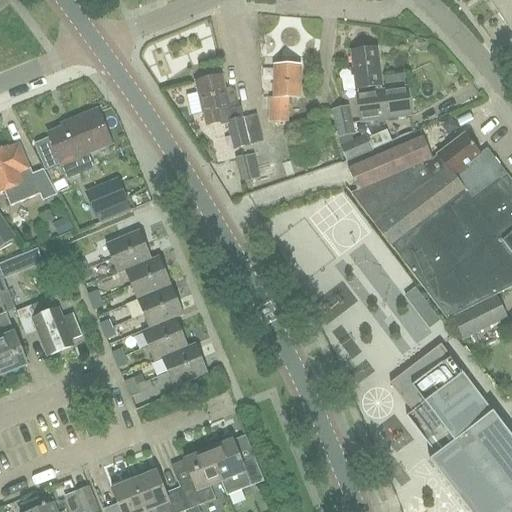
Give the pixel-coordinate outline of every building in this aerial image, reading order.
[(488,0),(489,1),(497,11),(509,2),(511,0),(488,0)] [(511,0),(509,2),(497,11),(504,22),(511,32),(511,31),(511,0)] [(358,93),(380,90),(380,86),(382,86),(377,47),(350,51),(355,89),(357,89),(358,93)] [(288,123),(289,98),(300,98),(300,65),(273,65),(273,97),(269,97),(269,122),(288,123)] [(203,112),(206,124),(222,121),(219,108),(228,106),(227,103),(231,102),(235,96),(233,89),(227,86),(223,86),(220,75),(195,81),(203,112)] [(380,90),(358,93),(356,94),(359,122),(409,115),(406,87),(380,91),(380,90)] [(332,110),(338,139),(355,135),(349,107),(332,110)] [(78,176),(95,168),(87,153),(111,143),(97,110),(69,121),(70,125),(47,134),(66,181),(78,176)] [(247,131),(260,128),(257,114),(243,117),(247,131)] [(225,121),(233,151),(251,146),(247,131),(243,117),(243,116),(225,121)] [(385,153),(347,169),(352,180),(356,191),(350,193),(371,220),(392,247),(466,190),(469,195),(473,200),(505,175),(502,170),(498,165),(499,165),(496,162),(494,158),(493,159),(489,154),(486,149),(480,154),(472,143),(465,133),(450,144),(435,155),(436,156),(434,157),(432,159),(432,160),(427,148),(422,137),(385,153)] [(346,162),(373,151),(366,135),(340,147),(346,162)] [(44,169),(31,175),(18,145),(8,149),(7,146),(0,149),(0,192),(4,191),(11,207),(40,195),(43,202),(57,195),(44,169)] [(261,178),(255,154),(235,159),(242,183),(261,178)] [(473,200),(466,190),(392,247),(407,267),(422,287),(447,319),(511,287),(511,254),(501,241),(511,232),(511,183),(505,175),(473,200)] [(85,192),(95,216),(128,203),(118,178),(85,192)] [(300,235),(323,226),(312,198),(289,208),(300,235)] [(0,259),(1,262),(13,257),(24,252),(19,245),(15,239),(16,238),(0,214),(0,259)] [(69,218),(54,224),(58,235),(73,229),(69,218)] [(113,259),(146,244),(140,230),(107,243),(113,259)] [(511,232),(501,241),(511,254),(511,232)] [(56,258),(50,243),(39,248),(45,262),(54,258),(56,258)] [(152,259),(146,244),(113,259),(119,274),(127,271),(152,261),(152,259)] [(32,266),(42,262),(36,249),(26,253),(32,266)] [(152,261),(127,271),(133,284),(165,271),(159,256),(152,259),(152,261)] [(1,264),(6,277),(19,271),(14,258),(1,264)] [(75,265),(82,281),(91,277),(85,261),(75,265)] [(0,270),(0,294),(2,294),(8,291),(7,287),(0,270)] [(165,271),(133,284),(139,299),(171,285),(165,271)] [(171,285),(139,299),(145,313),(177,300),(171,285)] [(87,294),(94,310),(104,306),(97,290),(87,294)] [(411,294),(407,298),(411,304),(416,311),(421,307),(426,303),(421,297),(416,291),(411,294)] [(463,341),(508,318),(497,295),(452,318),(463,341)] [(183,315),(177,300),(145,313),(151,328),(177,318),(183,315)] [(25,336),(38,331),(48,356),(75,346),(73,340),(84,336),(75,313),(64,318),(60,309),(45,314),(41,302),(16,312),(25,336)] [(0,336),(1,338),(0,338),(0,369),(3,375),(28,365),(22,349),(15,332),(13,333),(10,323),(6,314),(6,313),(3,313),(0,314),(0,336)] [(177,318),(151,328),(142,331),(149,347),(183,332),(177,318)] [(99,324),(106,339),(116,335),(109,319),(99,324)] [(189,347),(183,332),(149,347),(155,362),(163,359),(189,347)] [(189,347),(163,359),(169,373),(202,359),(196,344),(189,347)] [(511,511),(511,438),(441,345),(390,384),(441,451),(429,461),(468,511),(511,511)] [(112,353),(118,368),(128,364),(121,349),(112,353)] [(208,373),(202,359),(169,373),(175,387),(208,373)] [(130,397),(140,393),(134,378),(124,382),(130,397)] [(272,501),(264,480),(255,456),(240,462),(232,442),(208,451),(220,481),(226,497),(255,485),(263,505),(272,501)] [(220,481),(208,451),(183,461),(190,477),(178,483),(190,510),(190,511),(200,511),(198,506),(215,499),(210,485),(220,481)] [(156,472),(135,480),(147,511),(155,507),(157,511),(184,511),(190,510),(178,483),(180,488),(165,493),(156,472)] [(147,511),(135,480),(113,489),(121,511),(120,511),(147,511)] [(82,511),(85,511),(98,507),(89,486),(74,492),(82,511)] [(64,511),(62,511),(57,511),(54,503),(31,511),(64,511)]
